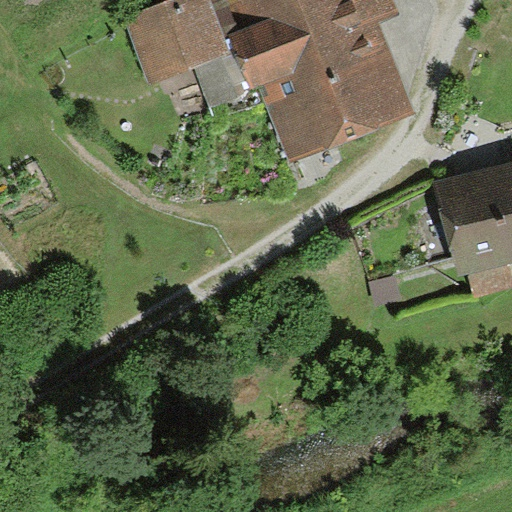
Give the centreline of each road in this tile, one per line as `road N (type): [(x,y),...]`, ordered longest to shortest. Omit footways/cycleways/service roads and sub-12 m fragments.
road 1 (track): [(299,232),(0,403)]
road 2 (unclassified): [(466,0),(424,105),(399,142),(299,232)]
